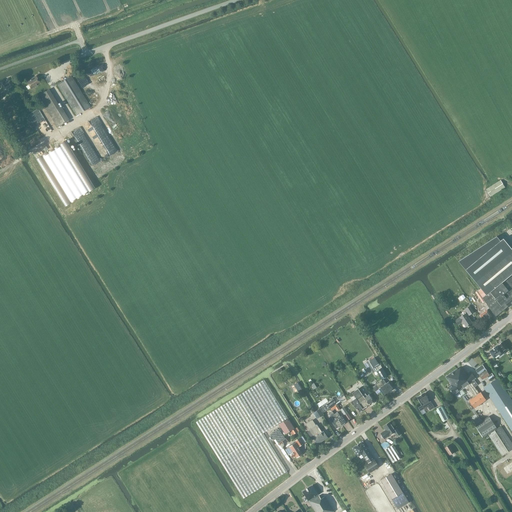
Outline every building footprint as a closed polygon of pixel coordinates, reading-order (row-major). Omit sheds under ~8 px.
[(27,82),(31,89),(40,83),(36,76),(27,82)] [(57,84),(76,115),(90,107),(71,76),(57,84)] [(38,96),(57,127),(68,120),(49,90),(38,96)] [(96,118),(90,120),(98,136),(104,134),(96,118)] [(66,141),(36,159),(65,206),(94,188),(66,141)] [(486,190),(490,196),(505,187),(501,180),(486,190)] [(481,288),(484,293),(486,295),(483,298),(485,301),(492,312),(496,317),(505,309),(503,308),(502,308),(500,304),(501,303),(499,301),(511,290),(511,254),(497,236),(459,261),(481,288)] [(484,293),(481,288),(475,292),(483,303),(485,301),(483,298),(486,295),(484,293)] [(511,290),(499,301),(501,303),(500,304),(502,308),(503,308),(505,309),(508,306),(509,307),(511,304),(511,290)] [(460,318),(455,321),(458,325),(463,322),(466,327),(472,323),(468,316),(474,312),(470,306),(465,309),(467,313),(460,317),(460,318)] [(483,313),(480,315),(485,322),(492,317),(487,310),(486,310),(484,308),(481,310),(483,313)] [(508,348),(503,342),(499,345),(489,351),(494,358),(499,354),(500,356),(504,353),(503,351),(508,348)] [(380,364),(372,369),(374,373),(377,371),(376,371),(382,368),(380,364)] [(475,370),(482,380),(489,375),(482,365),(475,370)] [(457,369),(446,377),(451,385),(448,387),(454,395),(471,382),(475,387),(478,385),(474,380),(476,379),(472,373),(467,376),(462,367),(458,370),(457,369)] [(387,376),(382,368),(376,371),(377,371),(382,380),(387,376)] [(359,374),(364,378),(368,373),(364,369),(359,374)] [(484,388),(511,431),(511,400),(498,378),(484,388)] [(381,381),(388,392),(393,388),(389,382),(387,383),(384,379),(381,381)] [(214,411),(196,423),(243,499),(287,472),(264,433),(279,424),(289,418),(264,380),(214,411)] [(388,392),(381,381),(373,387),(376,391),(379,389),(383,395),(388,392)] [(358,389),(352,393),(356,398),(364,409),(371,404),(372,404),(374,403),(374,402),(369,394),(367,396),(365,394),(363,395),(358,389)] [(418,408),(420,411),(428,407),(430,411),(435,408),(430,401),(431,401),(426,392),(417,398),(422,406),(418,408)] [(470,400),(469,401),(474,408),(486,400),(481,392),(479,393),(470,400)] [(321,405),(328,401),(326,397),(319,402),(321,405)] [(352,402),(351,403),(353,405),(354,405),(359,412),(360,412),(362,411),(362,410),(364,409),(356,398),(351,402),(352,402)] [(443,405),(435,409),(442,423),(450,418),(443,405)] [(341,409),(348,421),(352,418),(344,407),(341,409)] [(320,409),(314,413),(317,419),(324,415),(320,409)] [(332,411),(329,414),(334,421),(332,422),(337,429),(342,425),(334,414),(332,411)] [(337,412),(334,414),(342,425),(347,422),(342,415),(340,417),(337,412)] [(475,425),(482,437),(497,428),(489,416),(475,425)] [(281,433),(279,429),(271,435),(274,440),(276,439),(279,443),(285,439),(283,436),(290,431),(292,430),(295,428),(289,418),(279,424),(284,432),(281,433)] [(313,420),(306,425),(315,438),(315,439),(318,444),(328,438),(324,432),(322,433),(317,425),(316,425),(313,420)] [(397,437),(401,434),(397,428),(395,430),(390,422),(384,426),(386,430),(381,433),(385,439),(394,432),(397,437)] [(489,434),(503,456),(511,449),(511,442),(501,426),(489,434)] [(290,447),(286,449),(289,455),(290,454),(293,458),(296,456),(297,457),(303,454),(299,447),(299,446),(304,444),(300,438),(296,441),(297,442),(294,444),(290,447)] [(354,449),(355,451),(356,450),(359,456),(363,454),(369,463),(375,459),(363,441),(354,447),(354,449)] [(402,458),(393,445),(385,450),(394,463),(402,458)] [(450,445),(444,448),(449,456),(455,452),(450,445)] [(375,461),(365,467),(369,472),(378,466),(375,461)] [(391,474),(381,480),(398,508),(408,502),(391,474)] [(306,489),(303,492),(309,502),(310,501),(313,505),(322,500),(321,499),(319,496),(316,498),(315,497),(318,495),(313,485),(309,488),(306,489)] [(313,505),(312,506),(315,511),(332,511),(334,511),(325,497),(321,499),(322,500),(313,505)]
